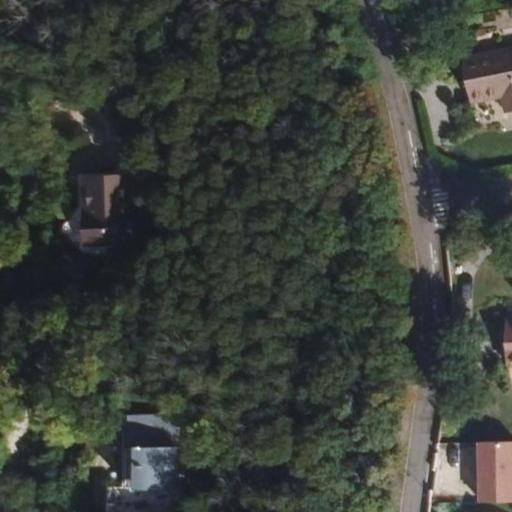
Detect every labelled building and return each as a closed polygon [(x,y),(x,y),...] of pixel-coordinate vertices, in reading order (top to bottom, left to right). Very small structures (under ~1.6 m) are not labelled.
[(499,57),(464,64),(473,104),(504,97),(508,114),(511,112),(511,49),(498,52),(499,57)] [(499,57),(498,52),(464,59),(464,64),(499,57)] [(86,179),(87,244),(132,242),(129,179),(86,179)] [(511,438),(479,438),(480,499),(511,499),(511,438)] [(127,446),(127,504),(159,505),(159,488),(178,487),(177,447),(127,446)]
